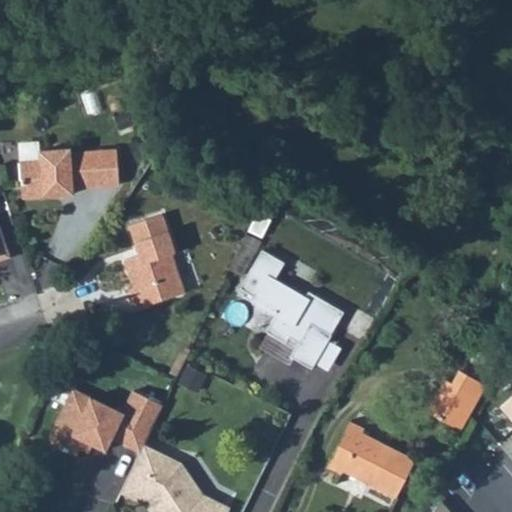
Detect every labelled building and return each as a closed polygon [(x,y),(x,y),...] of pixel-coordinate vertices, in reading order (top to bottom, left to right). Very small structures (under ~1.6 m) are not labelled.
[(19,159),(22,194),(63,191),(63,185),(72,185),(119,181),(116,146),(70,150),(69,146),(39,148),(40,158),(19,159)] [(172,250),(160,212),(127,222),(137,253),(122,258),(131,285),(124,287),(131,307),(182,290),(169,251),(172,250)] [(0,256),(9,254),(0,226),(0,256)] [(290,356),(312,369),(315,363),(328,340),(332,334),(344,312),(308,291),(305,297),(274,279),(284,262),(262,249),(240,288),(256,297),(254,302),(276,314),(266,331),(285,343),(289,337),(298,343),(290,356)] [(341,348),(328,340),(315,363),(328,371),(341,348)] [(428,412),(461,430),(466,420),(487,384),(460,369),(453,382),(447,379),(428,412)] [(70,387),(64,401),(81,409),(88,395),(70,387)] [(140,445),(160,403),(130,389),(124,402),(134,418),(123,442),(139,448),(140,445)] [(120,411),(88,395),(81,409),(64,401),(48,434),(50,443),(73,454),(76,447),(90,442),(103,449),(109,436),(120,411)] [(511,395),(497,408),(511,425),(511,395)] [(124,402),(120,411),(109,436),(123,442),(134,418),(124,402)] [(346,472),(349,467),(374,479),(372,485),(395,497),(415,459),(361,430),(363,427),(350,420),(326,467),(344,476),(346,472)] [(90,442),(76,447),(85,451),(90,442)] [(155,452),(140,445),(139,448),(153,455),(155,452)] [(153,455),(139,448),(119,489),(145,501),(153,511),(155,511),(157,511),(158,511),(212,511),(217,503),(199,494),(178,463),(155,452),(153,455)] [(346,472),(372,485),(374,479),(349,467),(346,472)] [(449,511),(439,499),(431,511),(449,511)] [(221,511),(224,506),(217,503),(212,511),(221,511)]
